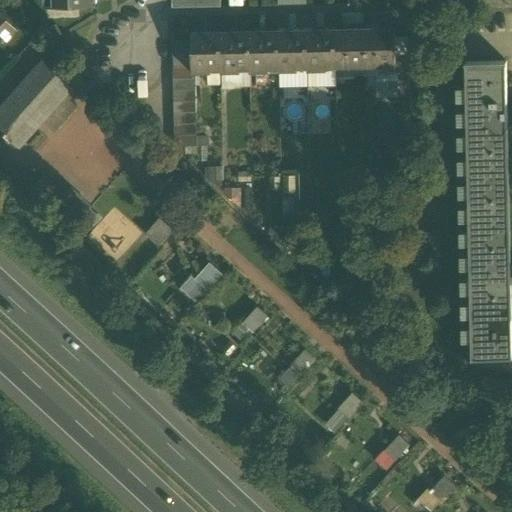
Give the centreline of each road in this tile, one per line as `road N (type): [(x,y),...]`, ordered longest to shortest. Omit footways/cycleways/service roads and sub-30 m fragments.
road 1 (motorway): [(234,511),(0,283)]
road 2 (motorway): [(0,363),(154,511)]
